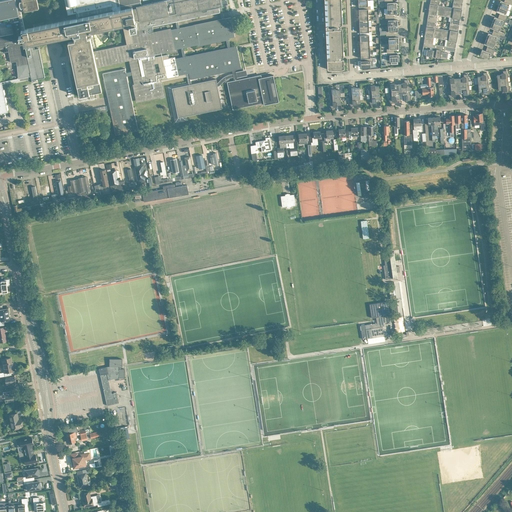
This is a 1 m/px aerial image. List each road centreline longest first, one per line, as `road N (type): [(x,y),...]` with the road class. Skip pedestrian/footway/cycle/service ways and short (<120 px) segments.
road 1 (residential): [(0,178),(311,117),(511,102)]
road 2 (unknown): [(505,150),(500,184),(511,280)]
